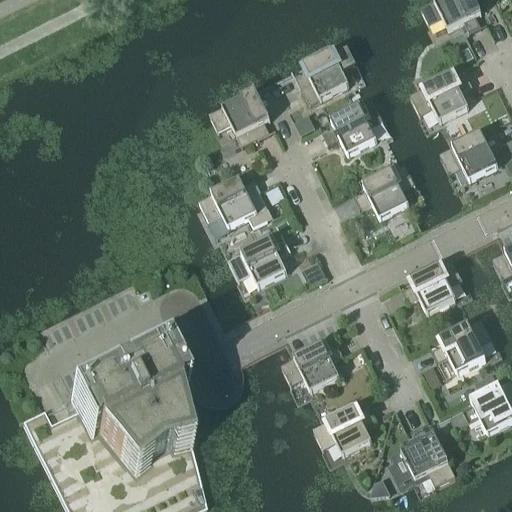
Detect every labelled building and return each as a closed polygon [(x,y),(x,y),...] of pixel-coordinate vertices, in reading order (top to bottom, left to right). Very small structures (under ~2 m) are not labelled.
[(470,0),(449,0),(420,15),(429,33),(442,26),(448,37),(464,29),(469,39),(480,34),(474,22),(480,19),(475,9),(470,0)] [(305,78),(295,83),(308,111),(319,106),(319,107),(344,95),(348,92),(342,80),(344,78),(355,73),(345,53),(314,68),(303,74),(305,78)] [(473,63),(468,53),(454,60),(459,70),(473,63)] [(422,96),(410,102),(420,123),(433,116),(439,129),(444,127),(468,114),(460,98),(470,93),(464,82),(454,87),(452,82),(440,87),(422,96)] [(255,98),(209,121),(218,139),(231,132),(241,154),(269,140),(264,130),(270,126),(264,116),(255,99),(255,98)] [(333,134),(323,140),(329,151),(339,146),(347,162),(371,150),(376,148),(370,135),(382,128),(372,108),(361,113),(341,123),(331,128),(333,134)] [(308,122),(294,128),(301,141),(314,134),(308,122)] [(451,155),(439,161),(449,182),(462,175),(469,188),(473,186),(498,174),(490,158),(500,153),(494,141),(484,146),(481,140),(470,146),(451,155)] [(366,199),(355,204),(361,215),(371,210),(379,226),(404,214),(408,212),(402,199),(415,192),(404,172),(391,179),(374,187),(363,193),(366,199)] [(214,201),(198,208),(209,229),(221,222),(228,235),(230,234),(248,225),(253,234),(267,227),(262,218),(267,215),(259,199),(253,188),(249,191),(246,185),(229,193),(214,201)] [(278,193),(267,199),(272,209),(283,204),(278,193)] [(242,260),(228,267),(238,288),(251,281),(257,294),(262,292),(286,280),(278,263),(288,258),(283,247),(273,252),(270,246),(259,252),(242,260)] [(511,256),(507,259),(492,266),(502,287),(511,281),(511,256)] [(413,293),(403,299),(408,310),(418,305),(426,321),(451,309),(455,306),(449,294),(454,291),(462,287),(452,267),(444,271),(421,282),(410,287),(413,293)] [(442,353),(432,358),(438,369),(448,364),(456,380),(480,368),(485,366),(479,353),(483,350),(491,346),(481,326),(473,330),(451,341),(439,347),(442,353)] [(311,357),(281,372),(291,393),(304,386),(310,399),(315,397),(339,384),(331,368),(341,363),(336,352),(326,357),(323,351),(311,357)] [(177,401),(186,397),(166,356),(70,405),(77,418),(50,432),(43,419),(43,418),(22,428),(63,511),(205,511),(186,435),(177,401)] [(511,419),(509,414),(511,412),(511,387),(504,391),(470,408),(473,414),(449,426),(455,437),(479,425),(487,441),(511,428),(511,419)] [(325,429),(313,436),(323,456),(336,450),(342,463),(347,461),(371,448),(363,432),(374,427),(368,416),(358,421),(354,415),(343,420),(325,429)] [(401,458),(389,464),(390,465),(401,487),(409,483),(412,482),(415,487),(428,481),(434,493),(455,483),(439,452),(434,441),(428,444),(423,434),(411,440),(416,450),(401,458)]
